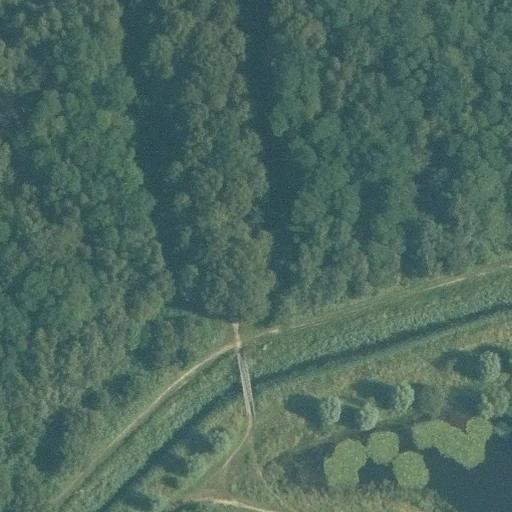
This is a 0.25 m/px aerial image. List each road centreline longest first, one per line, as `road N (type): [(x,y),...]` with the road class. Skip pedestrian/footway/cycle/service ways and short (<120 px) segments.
road 1 (track): [(177,0),(238,344)]
road 2 (track): [(238,344),(190,366),(35,511)]
